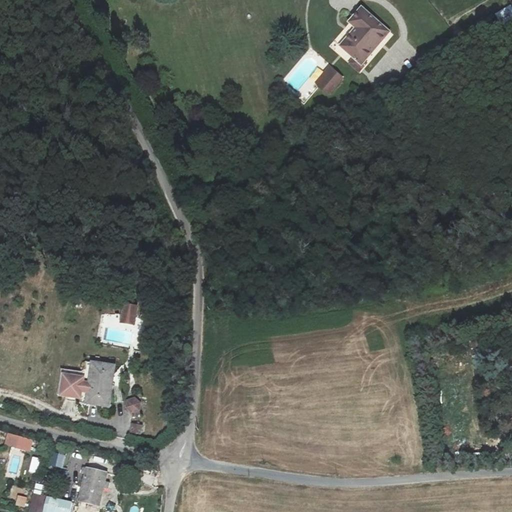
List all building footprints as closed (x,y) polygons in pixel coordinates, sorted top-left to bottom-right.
[(357,29),(341,47),(354,58),(362,64),(364,62),(389,33),(362,9),(354,18),(361,24),(357,29)] [(354,18),(350,23),(357,29),(361,24),(354,18)] [(362,64),(354,58),(349,64),(359,72),(367,64),(364,62),(362,64)] [(333,71),(320,86),(329,94),(342,79),(333,71)] [(391,77),(380,83),(383,89),(394,83),(391,77)] [(125,305),(123,315),(136,317),(137,308),(125,305)] [(123,315),(122,323),(134,325),(136,317),(123,315)] [(93,363),(87,404),(110,408),(116,367),(93,363)] [(87,379),(66,376),(64,396),(84,399),(87,379)] [(136,399),(129,401),(127,408),(133,413),(140,410),(141,403),(136,399)] [(133,425),(131,433),(141,435),(142,426),(133,425)] [(8,434),(5,444),(16,447),(19,437),(8,434)] [(51,452),(48,466),(63,469),(66,455),(51,452)] [(104,489),(105,482),(107,474),(87,469),(87,470),(86,474),(79,502),(93,505),(92,508),(99,509),(104,489)] [(48,497),(34,493),(29,511),(44,511),(45,510),(48,497)] [(17,495),(15,505),(25,507),(27,497),(17,495)] [(44,511),(76,511),(78,506),(63,502),(60,511),(54,511),(45,510),(44,511)]
